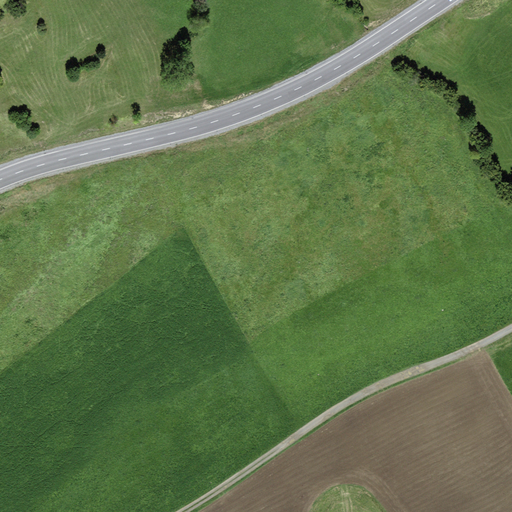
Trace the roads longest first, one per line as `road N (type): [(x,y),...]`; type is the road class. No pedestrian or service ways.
road 1 (primary): [(439,0),(342,63),(256,104),(0,175)]
road 2 (track): [(511,326),(354,397),(176,511)]
